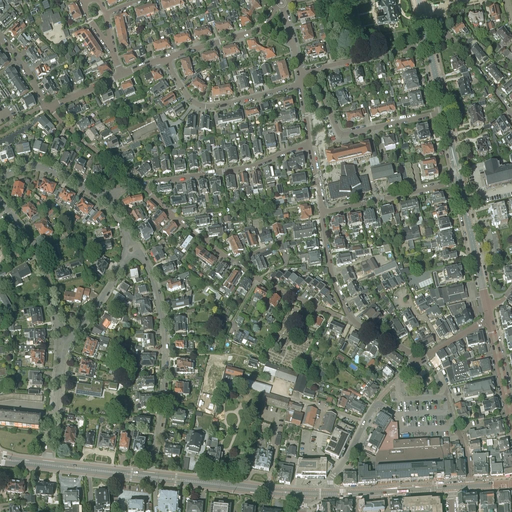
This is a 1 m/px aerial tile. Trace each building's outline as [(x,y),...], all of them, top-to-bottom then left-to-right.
[(176,7),(173,0),(168,0),(167,1),(170,9),(176,7)] [(248,10),(249,11),(249,12),(252,13),(254,9),(260,7),(257,0),(253,0),(250,1),(250,3),(247,9),(248,10)] [(384,13),(377,15),(377,17),(377,18),(377,19),(378,20),(378,21),(387,19),(387,21),(389,20),(390,23),(391,24),(395,23),(395,22),(395,19),(397,19),(397,17),(397,16),(397,14),(396,14),(396,12),(394,13),(392,2),(394,1),(394,0),(375,0),(376,6),(382,5),(384,13)] [(170,9),(167,1),(161,2),(164,11),(170,9)] [(44,11),(50,9),(48,2),(41,5),(44,11)] [(70,13),(78,9),(75,3),(66,7),(68,12),(69,11),(70,13)] [(156,4),(149,6),(147,7),(150,15),(158,13),(156,4)] [(150,15),(147,7),(141,8),(144,17),(150,15)] [(135,10),(138,19),(136,19),(136,21),(135,21),(136,24),(140,23),(139,22),(141,21),(141,20),(144,19),(143,17),(144,17),(141,8),(135,10)] [(313,8),(306,10),(308,19),(312,18),(312,19),(315,19),(313,8)] [(492,18),(492,22),(495,21),(499,20),(499,17),(497,8),(490,9),(492,18)] [(81,18),(78,9),(70,13),(74,21),(81,18)] [(308,19),(306,10),(305,10),(304,9),(300,10),(301,13),(297,14),(299,21),(304,20),(305,24),(309,23),(308,19)] [(0,23),(2,25),(15,13),(13,11),(11,14),(10,13),(7,16),(7,15),(0,21),(0,23)] [(51,11),(40,15),(43,24),(40,25),(43,34),(52,31),(48,23),(52,21),(53,26),(62,22),(59,14),(53,16),(51,11)] [(243,26),(251,24),(249,18),(252,13),(249,12),(246,11),(244,14),(245,15),(246,16),(246,17),(240,19),(243,26)] [(224,32),(232,29),(230,22),(231,22),(231,23),(235,22),(234,19),(232,13),(232,12),(229,14),(229,16),(227,17),(225,19),(226,22),(221,24),(224,32)] [(479,22),(483,21),(481,12),(475,14),(474,15),(471,13),(468,18),(472,20),(473,23),(474,23),(474,25),(475,26),(476,26),(477,25),(477,24),(477,22),(478,22),(477,21),(479,20),(479,22)] [(5,28),(12,21),(15,18),(14,17),(16,14),(15,13),(2,25),(5,28)] [(126,23),(127,23),(126,17),(128,17),(126,13),(114,18),(115,26),(124,24),(126,24),(126,23)] [(21,25),(22,24),(23,22),(22,20),(19,23),(18,23),(16,25),(15,24),(8,31),(11,35),(21,25)] [(217,34),(224,32),(221,24),(220,24),(219,21),(214,23),(217,34)] [(309,23),(305,24),(306,27),(301,28),(301,31),(301,32),(301,34),(302,35),(303,35),(311,33),(310,29),(313,29),(312,25),(311,25),(310,22),(309,23)] [(21,25),(11,35),(14,38),(25,27),(22,24),(21,25)] [(124,24),(115,26),(117,33),(125,31),(124,24)] [(469,33),(467,31),(465,28),(464,28),(461,24),(458,26),(456,24),(452,28),(454,30),(453,31),(456,35),(462,30),(465,34),(465,33),(466,36),(469,33)] [(203,38),(212,36),(209,27),(200,30),(203,38)] [(125,31),(117,33),(118,39),(126,38),(126,33),(131,32),(131,29),(125,31)] [(500,40),(508,34),(503,29),(496,35),(500,40)] [(91,36),(86,30),(75,35),(76,38),(81,36),(84,41),(91,36)] [(196,40),(203,38),(200,30),(194,32),(196,40)] [(311,33),(303,35),(303,36),(302,37),(302,39),(304,39),(304,42),(313,40),(311,33)] [(21,45),(31,37),(29,34),(25,37),(24,36),(18,41),(21,45)] [(180,36),(183,44),(191,42),(188,34),(180,36)] [(508,34),(500,40),(503,43),(500,45),(502,48),(511,40),(511,37),(509,34),(508,35),(508,34)] [(95,42),(91,36),(84,41),(88,47),(95,42)] [(176,46),(183,44),(180,36),(173,38),(176,46)] [(31,37),(21,45),(24,49),(30,44),(29,42),(33,39),(31,37)] [(118,39),(120,48),(128,46),(126,38),(118,39)] [(260,51),(262,48),(258,45),(256,39),(247,42),(250,50),(256,48),(257,49),(256,51),(259,53),(260,51)] [(162,51),(170,48),(168,40),(159,42),(162,51)] [(95,42),(88,47),(86,49),(89,54),(92,52),(98,48),(95,42)] [(155,53),(162,51),(159,42),(153,44),(155,53)] [(312,44),(313,48),(306,50),(308,57),(317,55),(315,46),(315,45),(315,43),(312,44)] [(319,45),(315,45),(315,46),(317,55),(318,57),(325,55),(322,43),(319,44),(319,45)] [(475,58),(481,53),(477,48),(478,47),(475,44),(470,48),(473,50),(470,52),(475,58)] [(237,45),(229,47),(229,48),(231,56),(237,54),(237,57),(240,56),(237,45)] [(38,51),(36,47),(32,50),(27,53),(30,58),(42,52),(48,49),(46,46),(40,49),(38,51)] [(138,48),(132,49),(131,49),(126,51),(128,54),(134,52),(138,51),(140,58),(146,55),(143,47),(138,48)] [(98,48),(92,52),(94,56),(92,58),(89,65),(91,67),(91,68),(97,64),(97,63),(96,62),(99,60),(98,59),(103,55),(98,48)] [(222,50),(224,58),(231,56),(229,48),(222,50)] [(267,50),(262,48),(260,51),(262,52),(261,54),(263,55),(264,58),(267,57),(267,59),(275,57),(272,48),(267,50)] [(506,51),(502,55),(501,55),(504,58),(510,53),(507,50),(506,51)] [(216,51),(209,54),(208,54),(210,62),(219,60),(216,51)] [(43,54),(42,52),(30,58),(33,64),(40,60),(39,57),(43,54)] [(133,53),(124,57),(127,64),(136,60),(133,53)] [(481,53),(475,58),(479,63),(482,61),(484,63),(489,60),(486,57),(485,58),(481,53)] [(208,54),(201,56),(205,67),(211,65),(210,62),(208,54)] [(462,74),(468,73),(468,71),(466,69),(463,66),(459,60),(458,61),(456,58),(451,60),(453,64),(452,64),(453,71),(456,70),(457,70),(458,70),(461,75),(462,74)] [(0,67),(2,70),(9,63),(5,59),(0,63),(0,67)] [(183,70),(191,67),(189,60),(181,62),(183,70)] [(411,73),(411,69),(414,68),(412,60),(404,61),(407,74),(411,73)] [(407,74),(404,61),(396,63),(398,72),(404,71),(404,72),(405,75),(407,74)] [(275,74),(276,74),(287,71),(284,62),(277,64),(278,68),(274,69),(275,74)] [(91,68),(91,67),(83,73),(85,75),(91,72),(92,73),(97,71),(97,72),(99,71),(101,75),(111,71),(108,64),(99,68),(97,64),(91,68)] [(493,79),(498,74),(494,69),(495,68),(493,65),(488,69),(490,72),(488,74),(493,79)] [(49,72),(48,70),(50,70),(49,68),(48,68),(47,66),(35,70),(39,80),(43,78),(42,76),(46,75),(46,73),(49,72)] [(264,77),(270,75),(267,66),(261,67),(264,77)] [(386,78),(383,66),(376,67),(378,77),(382,76),(383,79),(386,78)] [(191,67),(183,70),(185,77),(193,75),(191,67)] [(7,78),(16,73),(12,68),(4,74),(7,78)] [(73,80),(75,84),(77,84),(83,81),(79,72),(78,70),(72,73),(75,79),(73,80)] [(357,83),(363,81),(363,79),(361,70),(354,72),(356,81),(357,81),(357,83)] [(59,79),(60,81),(63,90),(70,87),(69,84),(66,79),(69,78),(66,71),(63,72),(65,76),(59,79)] [(153,80),(154,80),(155,82),(163,79),(160,72),(158,71),(156,73),(155,71),(151,73),(144,76),(147,82),(153,80)] [(287,71),(276,74),(277,77),(271,78),(272,83),(276,82),(277,81),(277,82),(289,79),(287,71)] [(11,83),(19,78),(16,73),(7,78),(11,83)] [(403,84),(417,81),(418,81),(418,80),(418,78),(417,77),(416,77),(415,73),(402,76),(403,84)] [(462,74),(464,81),(457,83),(458,91),(472,88),(472,87),(469,87),(469,86),(468,86),(467,84),(471,83),(470,80),(469,80),(469,79),(470,79),(469,73),(468,73),(462,74)] [(199,74),(197,75),(195,77),(192,79),(191,79),(191,80),(192,80),(194,83),(192,86),(197,90),(202,83),(200,82),(202,79),(199,74)] [(500,76),(498,74),(493,79),(497,84),(501,81),(503,84),(508,80),(505,77),(504,76),(502,76),(500,76)] [(332,89),(335,88),(334,86),(342,84),(340,77),(336,78),(336,76),(333,77),(333,76),(328,77),(329,78),(328,79),(328,81),(329,81),(330,87),(331,86),(332,89)] [(241,77),(237,78),(236,78),(237,82),(238,81),(240,92),(244,91),(241,77)] [(14,88),(22,82),(19,78),(11,83),(14,88)] [(44,88),(51,84),(50,82),(51,82),(49,79),(41,84),(44,88)] [(504,92),(511,85),(511,80),(511,81),(501,89),(504,92)] [(224,87),(221,88),(219,81),(217,82),(218,88),(220,96),(226,95),(224,87)] [(417,85),(417,81),(403,84),(405,93),(418,90),(418,89),(420,89),(419,85),(417,85)] [(17,93),(25,87),(22,82),(14,88),(17,93)] [(133,88),(130,82),(121,86),(123,92),(126,91),(127,94),(130,93),(128,90),(133,88)] [(160,85),(155,89),(154,88),(152,90),(153,91),(150,92),(152,95),(153,95),(167,85),(164,82),(163,83),(160,85)] [(202,83),(197,90),(203,94),(207,87),(206,86),(207,85),(203,82),(202,83)] [(51,84),(44,88),(47,93),(54,88),(51,84)] [(169,89),(167,85),(153,95),(155,98),(158,96),(159,96),(169,89)] [(54,88),(47,93),(49,97),(52,96),(53,97),(56,95),(55,94),(57,93),(56,89),(59,87),(58,86),(57,86),(54,88)] [(20,98),(29,92),(25,87),(17,93),(20,98)] [(472,88),(458,91),(459,94),(460,94),(461,98),(470,96),(473,95),(473,92),(469,93),(469,91),(470,91),(470,90),(472,89),(472,88)] [(484,99),(486,98),(491,95),(488,88),(483,90),(485,94),(482,95),(484,99)] [(338,101),(347,97),(346,94),(348,93),(346,90),(336,94),(337,97),(336,97),(338,101)] [(110,91),(105,93),(110,104),(112,103),(111,100),(113,99),(110,91)] [(110,104),(105,93),(100,95),(103,103),(105,102),(106,104),(107,103),(107,105),(110,104)] [(164,107),(176,100),(171,94),(163,99),(162,97),(158,99),(153,102),(156,106),(159,103),(162,108),(164,107)] [(402,105),(421,101),(421,98),(422,98),(421,94),(420,94),(408,96),(409,100),(405,101),(404,100),(402,100),(401,102),(396,104),(397,106),(400,106),(402,105)] [(24,105),(33,100),(30,95),(22,100),(24,105)] [(350,96),(347,97),(338,101),(340,104),(341,107),(352,103),(350,100),(351,99),(350,96)] [(291,99),(282,101),(283,105),(280,106),(281,110),(293,107),(291,99)] [(385,104),(387,113),(389,114),(391,114),(392,112),(395,112),(392,99),(388,100),(389,105),(386,105),(385,104)] [(36,106),(33,100),(24,105),(27,110),(36,106)] [(87,106),(90,104),(89,102),(88,100),(78,105),(74,107),(73,105),(67,108),(68,110),(65,111),(67,115),(83,107),(86,105),(87,106)] [(422,103),(421,101),(402,105),(402,108),(405,108),(410,107),(411,110),(423,108),(423,107),(424,107),(423,103),(422,103)] [(264,113),(271,111),(270,108),(272,108),(271,104),(261,107),(262,112),(260,113),(260,117),(264,116),(264,113)] [(380,107),(378,107),(379,115),(387,113),(385,104),(381,105),(381,106),(380,107)] [(83,107),(67,115),(69,119),(82,113),(86,112),(85,111),(89,110),(87,106),(86,105),(83,107)] [(168,113),(170,115),(174,113),(176,116),(184,111),(180,105),(168,113)] [(356,109),(355,106),(352,107),(355,121),(357,122),(358,121),(360,120),(363,119),(361,111),(356,112),(355,109),(356,109)] [(355,121),(352,107),(344,109),(345,112),(350,111),(351,113),(345,114),(347,122),(350,122),(352,123),(354,122),(355,121)] [(378,107),(370,109),(372,117),(375,116),(376,117),(379,116),(379,115),(378,107)] [(470,119),(481,116),(480,112),(481,111),(481,109),(480,108),(470,111),(470,114),(469,114),(470,119)] [(274,120),(295,116),(294,115),(296,115),(296,111),(285,113),(286,114),(281,114),(281,117),(273,118),(274,120)] [(235,113),(235,114),(237,123),(241,122),(241,121),(244,121),(242,112),(235,113)] [(237,123),(235,114),(228,116),(230,124),(235,123),(235,124),(237,123)] [(223,128),(221,117),(221,116),(214,118),(215,126),(220,125),(221,129),(223,128)] [(230,124),(228,116),(221,117),(223,128),(225,128),(224,125),(230,124)] [(482,120),(481,116),(470,119),(471,123),(472,123),(473,126),(483,124),(484,123),(483,121),(482,120)] [(38,117),(31,123),(32,125),(34,127),(38,124),(43,129),(49,123),(43,117),(41,120),(38,117)] [(191,136),(192,117),(188,117),(187,124),(186,124),(186,126),(187,127),(187,130),(184,129),(184,136),(190,137),(190,136),(191,136)] [(79,129),(90,121),(88,118),(85,119),(76,125),(79,129)] [(97,126),(94,127),(96,130),(98,132),(106,128),(103,125),(105,125),(116,120),(114,118),(104,123),(101,124),(97,126)] [(498,129),(506,124),(505,121),(504,119),(503,118),(496,123),(498,126),(497,127),(498,129)] [(90,121),(79,129),(81,132),(90,126),(91,127),(94,124),(92,120),(90,121)] [(49,123),(43,129),(44,130),(42,132),(50,140),(50,142),(53,143),(55,137),(51,133),(54,129),(49,123)] [(166,135),(162,137),(166,148),(172,146),(169,138),(176,135),(174,129),(169,131),(166,124),(158,127),(161,134),(165,133),(166,135)] [(506,124),(498,129),(496,130),(494,132),(492,133),(493,137),(501,131),(504,135),(508,133),(510,131),(509,129),(510,129),(509,128),(510,127),(509,126),(508,126),(506,124)] [(274,131),(269,132),(271,150),(275,149),(275,145),(277,144),(276,138),(274,138),(273,136),(282,134),(280,126),(274,127),(274,131)] [(414,137),(428,134),(428,131),(430,130),(429,126),(427,127),(427,126),(416,129),(417,132),(413,133),(414,137)] [(96,130),(94,127),(92,129),(86,134),(90,139),(93,142),(99,137),(94,131),(96,130)] [(118,127),(110,131),(101,136),(101,135),(100,136),(103,141),(112,136),(120,132),(118,127)] [(299,131),(284,134),(282,134),(284,142),(286,142),(285,136),(287,136),(287,138),(300,136),(299,131)] [(269,132),(262,133),(263,137),(263,140),(265,139),(266,144),(264,144),(265,148),(267,148),(267,150),(271,150),(269,132)] [(482,134),(483,136),(482,137),(483,140),(484,140),(484,141),(477,143),(478,148),(476,148),(477,153),(479,152),(479,155),(487,153),(485,144),(489,144),(488,140),(487,141),(487,140),(489,139),(487,133),(482,134)] [(428,134),(414,137),(415,141),(418,140),(419,143),(430,141),(430,140),(432,140),(431,136),(429,136),(428,134)] [(381,143),(383,143),(385,148),(395,146),(393,136),(382,138),(382,139),(380,139),(381,143)] [(503,139),(505,143),(504,144),(506,147),(508,145),(511,143),(511,136),(510,137),(509,136),(503,139)] [(107,147),(119,141),(118,139),(116,140),(114,138),(105,142),(107,147)] [(42,145),(43,141),(40,140),(39,144),(35,143),(33,152),(39,153),(42,145)] [(59,143),(56,142),(55,141),(51,151),(58,154),(60,147),(64,148),(66,142),(61,140),(59,143)] [(119,141),(107,147),(109,151),(119,147),(118,144),(121,143),(119,141)] [(24,154),(30,153),(29,145),(27,145),(27,142),(22,143),(24,154)] [(198,150),(197,143),(197,142),(189,145),(190,147),(193,147),(194,147),(194,149),(191,149),(191,151),(194,151),(194,152),(198,151),(198,150)] [(17,156),(24,155),(24,154),(22,143),(18,143),(19,147),(15,147),(17,156)] [(139,143),(138,144),(130,147),(132,151),(141,148),(139,143)] [(233,163),(230,145),(228,145),(227,143),(224,143),(225,150),(225,151),(227,151),(229,163),(233,163)] [(339,151),(339,152),(337,152),(336,152),(336,153),(333,153),(333,152),(332,152),(331,152),(330,152),(328,152),(328,153),(327,153),(326,153),(326,157),(327,160),(329,167),(336,165),(341,164),(344,163),(363,159),(371,157),(369,150),(370,150),(369,147),(368,144),(366,144),(365,144),(363,144),(363,145),(362,145),(360,146),(361,147),(358,148),(358,147),(358,148),(355,148),(354,147),(352,148),(352,147),(350,148),(351,149),(349,150),(349,149),(348,149),(348,147),(348,146),(348,147),(345,147),(344,147),(345,148),(346,150),(345,150),(343,151),(343,149),(342,150),(339,151)] [(48,147),(42,145),(39,153),(46,155),(48,147)] [(4,150),(4,151),(8,161),(14,159),(12,151),(12,150),(11,148),(11,146),(4,149),(4,150)] [(431,149),(431,146),(421,148),(422,153),(420,154),(421,158),(423,157),(423,158),(433,156),(433,155),(435,155),(434,150),(432,151),(432,149),(431,149)] [(153,159),(158,157),(157,147),(150,150),(152,156),(153,159)] [(179,149),(177,150),(178,156),(186,155),(184,148),(179,149)] [(67,166),(69,161),(72,163),(76,155),(69,152),(68,156),(64,154),(60,163),(67,166)] [(123,160),(135,155),(133,152),(130,153),(121,156),(123,160)] [(140,153),(135,155),(123,160),(122,160),(124,164),(124,163),(125,164),(130,162),(131,163),(133,162),(133,161),(142,157),(140,153)] [(190,170),(198,168),(196,156),(195,153),(188,154),(190,170)] [(289,163),(283,164),(282,165),(285,175),(300,171),(299,167),(305,165),(302,155),(291,158),(292,160),(289,161),(289,163)] [(511,157),(509,158),(511,168),(504,170),(504,167),(497,168),(496,163),(483,166),(485,174),(484,175),(485,181),(484,181),(486,190),(504,185),(504,186),(506,185),(511,183),(511,157)] [(371,167),(378,165),(379,165),(378,158),(377,158),(369,160),(371,167)] [(84,174),(86,170),(83,169),(84,167),(81,165),(83,162),(76,159),(74,163),(77,164),(74,170),(81,173),(82,173),(84,174)] [(434,161),(433,161),(430,162),(429,161),(424,162),(425,163),(421,164),(419,165),(418,167),(419,168),(420,168),(421,173),(435,169),(435,168),(435,167),(436,167),(434,161)] [(352,177),(355,176),(357,171),(353,168),(346,168),(344,163),(341,164),(341,168),(333,172),(335,180),(340,180),(339,182),(327,185),(331,201),(346,198),(347,200),(355,198),(355,196),(370,192),(369,184),(368,184),(367,176),(354,179),(352,177)] [(409,187),(414,185),(409,163),(404,164),(409,187)] [(139,175),(148,167),(145,164),(136,172),(139,175)] [(385,165),(370,168),(373,182),(387,179),(393,177),(391,167),(386,168),(385,165)] [(148,167),(139,175),(142,178),(151,170),(148,167)] [(101,178),(105,178),(104,171),(101,172),(100,168),(94,169),(94,170),(93,170),(92,171),(93,173),(94,174),(95,180),(100,180),(99,178),(101,178)] [(268,169),(271,183),(275,182),(274,179),(278,178),(276,171),(273,172),(272,168),(268,169)] [(435,169),(421,173),(422,177),(421,177),(421,179),(422,181),(425,180),(428,180),(429,181),(434,180),(433,179),(437,178),(437,176),(438,176),(437,172),(436,171),(435,169)] [(263,190),(262,185),(261,185),(261,183),(262,183),(262,178),(260,178),(259,173),(255,174),(258,191),(263,190)] [(251,187),(248,188),(246,175),(242,176),(245,189),(247,188),(247,190),(245,190),(246,196),(252,195),(251,188),(251,187)] [(393,177),(387,179),(389,186),(401,183),(399,176),(393,177)] [(212,189),(219,188),(220,187),(219,179),(209,181),(211,189),(212,189)] [(46,193),(50,184),(44,181),(43,184),(38,182),(37,189),(40,190),(40,189),(44,191),(42,195),(41,198),(43,199),(45,196),(46,193)] [(198,199),(196,199),(196,201),(193,202),(194,205),(200,204),(202,203),(205,203),(207,203),(206,196),(205,197),(202,182),(199,183),(200,195),(201,197),(198,197),(198,199)] [(15,184),(13,190),(23,193),(24,190),(23,190),(24,186),(23,186),(24,184),(21,183),(20,185),(15,184)] [(56,186),(50,184),(46,193),(48,194),(49,193),(52,195),(56,186)] [(186,193),(185,185),(176,186),(176,190),(177,194),(183,193),(186,193)] [(220,194),(219,188),(212,189),(213,195),(213,196),(214,197),(219,196),(220,195),(220,194)] [(293,198),(308,196),(307,191),(306,191),(306,189),(303,190),(303,192),(295,193),(295,194),(292,194),(293,198)] [(23,193),(13,190),(12,197),(17,198),(17,201),(20,201),(20,199),(21,199),(22,195),(23,195),(23,193)] [(57,193),(56,196),(54,199),(58,201),(59,198),(62,200),(60,204),(62,206),(69,193),(63,190),(61,195),(57,193)] [(75,196),(69,193),(62,206),(65,207),(67,202),(70,204),(69,207),(72,209),(76,202),(72,200),(75,196)] [(183,196),(171,198),(172,207),(186,204),(185,200),(187,199),(186,193),(183,193),(183,196)] [(443,199),(442,195),(439,196),(438,194),(432,195),(433,197),(432,198),(432,200),(429,201),(429,203),(430,202),(431,207),(444,204),(446,203),(445,199),(443,199)] [(141,196),(133,198),(135,206),(135,203),(142,202),(141,196)] [(308,196),(293,198),(294,205),(297,205),(297,203),(309,201),(308,196)] [(130,199),(129,199),(122,202),(123,203),(121,204),(123,208),(125,207),(125,208),(129,205),(133,207),(135,206),(133,198),(130,199)] [(82,212),(87,204),(82,201),(78,206),(77,206),(74,210),(78,213),(80,211),(82,212)] [(417,201),(411,202),(413,210),(416,210),(417,214),(419,213),(417,201)] [(150,210),(152,213),(157,208),(150,202),(147,205),(148,206),(146,209),(149,211),(150,210)] [(26,215),(34,209),(33,207),(32,207),(30,204),(22,210),(26,215)] [(93,208),(87,204),(82,212),(84,214),(84,213),(87,216),(93,208)] [(506,218),(511,216),(511,204),(503,206),(503,207),(490,209),(491,215),(493,214),(494,221),(493,222),(494,227),(507,224),(506,218)] [(301,214),(311,213),(310,208),(307,209),(306,206),(303,207),(303,205),(298,206),(299,207),(298,207),(299,211),(300,210),(301,214)] [(392,206),(386,208),(389,222),(392,221),(392,219),(394,218),(395,220),(396,226),(400,225),(398,215),(394,216),(392,206)] [(436,216),(437,219),(447,217),(446,213),(448,212),(447,208),(445,208),(441,209),(441,207),(436,208),(437,210),(435,210),(436,213),(432,213),(433,216),(436,216)] [(282,216),(282,215),(281,208),(279,209),(279,211),(273,212),(273,214),(274,218),(278,217),(281,216),(282,216)] [(389,222),(386,208),(380,209),(383,223),(389,222)] [(36,211),(34,209),(26,215),(30,220),(37,215),(35,212),(36,211)] [(135,223),(140,220),(142,222),(146,220),(148,219),(146,217),(144,218),(142,214),(143,214),(140,209),(137,211),(136,210),(130,213),(131,215),(130,215),(135,223)] [(155,224),(164,215),(161,212),(160,213),(158,211),(155,214),(157,216),(152,221),(149,219),(148,221),(150,223),(153,226),(155,224)] [(373,211),(368,212),(371,226),(371,225),(373,231),(375,230),(375,229),(378,228),(377,221),(376,222),(375,220),(373,211)] [(311,213),(301,214),(301,218),(300,218),(300,222),(309,220),(308,217),(311,217),(311,213)] [(98,225),(104,218),(99,214),(97,217),(94,214),(88,220),(87,222),(89,225),(92,222),(94,224),(94,223),(95,222),(98,225)] [(84,225),(88,221),(88,220),(90,218),(87,216),(87,215),(82,223),(84,225)] [(167,218),(164,215),(155,224),(153,226),(158,233),(162,229),(159,226),(165,220),(166,222),(168,220),(166,218),(167,218)] [(355,227),(357,234),(359,233),(358,230),(359,230),(359,228),(362,228),(359,215),(353,217),(355,227)] [(355,227),(353,217),(352,217),(352,216),(347,218),(348,223),(348,224),(349,230),(352,230),(353,232),(353,235),(357,234),(355,227)] [(336,219),(338,230),(342,229),(342,230),(345,229),(345,227),(344,219),(340,219),(340,218),(336,219)] [(338,230),(336,219),(332,220),(331,222),(332,224),(331,224),(331,225),(329,225),(330,229),(331,229),(332,234),(334,233),(335,237),(333,238),(334,240),(341,238),(340,235),(339,235),(338,230)] [(39,233),(48,227),(46,224),(47,223),(45,220),(35,227),(39,233)] [(437,221),(438,223),(437,223),(439,232),(450,230),(448,221),(444,222),(444,220),(437,221)] [(150,240),(149,238),(152,236),(149,230),(152,229),(147,222),(145,223),(146,225),(143,227),(144,227),(138,230),(145,243),(150,240)] [(306,232),(311,231),(311,233),(316,232),(315,229),(314,225),(311,226),(310,222),(307,223),(307,227),(302,228),(302,231),(305,230),(306,232)] [(54,223),(48,227),(39,233),(43,240),(44,240),(44,241),(45,241),(46,241),(47,241),(48,240),(48,238),(47,237),(52,234),(49,229),(51,227),(51,228),(55,226),(54,223)] [(166,235),(174,226),(172,223),(163,232),(166,235)] [(280,226),(272,227),(273,229),(276,238),(285,235),(283,230),(293,229),(292,224),(289,224),(280,226)] [(177,229),(174,226),(166,235),(169,237),(177,229)] [(265,231),(264,231),(266,238),(263,240),(264,243),(265,243),(265,244),(268,243),(268,242),(272,241),(269,233),(268,231),(273,229),(272,227),(272,226),(265,228),(265,231)] [(408,228),(401,229),(404,242),(413,240),(413,241),(420,239),(418,227),(410,229),(411,231),(409,231),(408,228)] [(109,231),(109,230),(108,228),(95,232),(97,239),(103,237),(104,241),(112,239),(110,231),(109,231)] [(302,228),(293,229),(295,240),(303,239),(302,231),(302,228)] [(433,236),(432,234),(431,229),(424,230),(426,237),(433,236)] [(303,239),(316,237),(316,233),(316,232),(311,233),(311,231),(306,232),(305,230),(302,231),(303,239)] [(266,238),(264,231),(261,232),(262,235),(258,237),(261,244),(264,243),(263,240),(266,238)] [(255,233),(253,233),(249,234),(253,247),(257,246),(255,239),(257,238),(256,237),(255,233)] [(249,234),(241,235),(242,236),(243,239),(245,242),(247,241),(249,248),(253,247),(249,234)] [(430,242),(430,243),(431,246),(451,241),(451,239),(452,238),(451,238),(453,238),(454,237),(453,234),(452,234),(451,234),(437,237),(438,241),(430,242)] [(234,239),(227,241),(229,245),(232,243),(233,244),(243,239),(242,236),(237,238),(237,236),(233,237),(234,239)] [(183,250),(191,239),(187,237),(184,242),(182,241),(179,245),(180,246),(180,247),(179,247),(177,249),(173,254),(175,256),(177,259),(179,256),(181,252),(183,250)] [(343,238),(343,240),(335,241),(335,244),(334,244),(335,248),(344,247),(343,241),(349,240),(349,237),(348,238),(345,238),(343,238)] [(194,242),(191,239),(183,250),(186,252),(194,242)] [(232,243),(229,245),(232,252),(235,250),(235,249),(245,244),(245,242),(243,239),(233,244),(232,243)] [(318,249),(317,243),(317,241),(305,243),(307,251),(318,249)] [(451,241),(431,246),(431,249),(439,247),(440,251),(442,250),(442,251),(454,248),(455,247),(456,247),(455,244),(454,243),(453,244),(453,243),(452,244),(451,241)] [(110,242),(101,245),(103,252),(112,249),(110,242)] [(245,244),(235,249),(235,250),(232,252),(235,257),(240,255),(238,252),(243,250),(246,249),(244,246),(246,245),(245,244)] [(50,248),(51,251),(49,251),(53,264),(60,262),(56,249),(59,249),(57,245),(50,248)] [(385,254),(391,253),(388,246),(383,247),(385,254)] [(154,258),(162,253),(161,251),(163,250),(161,247),(151,252),(152,253),(151,254),(153,257),(154,257),(154,258)] [(198,258),(203,251),(199,247),(193,254),(198,258)] [(367,255),(370,256),(369,249),(360,251),(354,252),(355,255),(356,257),(367,255)] [(272,255),(270,250),(257,255),(263,271),(267,269),(263,259),(272,255)] [(198,258),(202,261),(203,261),(208,254),(203,251),(198,258)] [(455,255),(455,254),(453,254),(453,253),(448,254),(448,252),(440,254),(441,258),(442,258),(442,259),(443,258),(444,262),(449,260),(449,261),(456,259),(458,258),(457,254),(455,255)] [(162,253),(154,258),(155,259),(154,259),(156,262),(157,262),(157,263),(164,260),(164,259),(167,258),(165,255),(164,256),(162,253)] [(203,261),(202,261),(201,262),(206,266),(212,257),(208,254),(203,261)] [(263,271),(257,255),(250,258),(254,266),(256,265),(259,272),(263,271)] [(217,261),(212,257),(206,266),(211,269),(217,261)] [(356,260),(356,257),(336,261),(337,267),(338,266),(339,267),(340,267),(341,266),(343,266),(343,265),(351,264),(351,261),(355,260),(356,260)] [(106,265),(108,261),(103,258),(101,260),(97,258),(95,262),(96,263),(94,267),(95,268),(93,271),(98,274),(98,275),(101,277),(101,276),(102,276),(103,276),(107,270),(106,270),(108,266),(106,265)] [(320,260),(320,258),(316,258),(311,259),(311,258),(307,259),(307,258),(305,259),(305,262),(308,262),(308,266),(309,267),(321,265),(321,263),(321,262),(321,260),(320,260)] [(368,263),(370,267),(373,272),(377,269),(372,260),(368,263)] [(370,267),(368,263),(367,261),(360,264),(363,271),(370,267)] [(395,264),(398,268),(402,276),(410,275),(408,268),(403,270),(401,262),(395,264)] [(218,268),(214,274),(211,271),(207,277),(214,281),(217,276),(225,266),(221,264),(220,266),(219,265),(217,267),(218,268)] [(395,264),(381,268),(377,269),(373,272),(374,274),(375,277),(375,276),(375,277),(376,276),(376,277),(396,269),(398,268),(395,264)] [(174,265),(162,269),(163,272),(161,273),(163,277),(165,276),(176,271),(174,265)] [(229,269),(225,266),(217,276),(221,279),(218,284),(221,285),(224,280),(223,279),(228,273),(226,272),(229,269)] [(57,268),(59,273),(56,274),(58,280),(64,279),(64,280),(68,278),(69,277),(67,270),(64,271),(63,267),(57,268)] [(374,274),(373,272),(370,267),(363,271),(364,274),(368,273),(369,276),(374,274)] [(460,267),(443,271),(444,275),(445,275),(446,279),(445,280),(446,284),(461,280),(462,279),(461,275),(460,275),(459,275),(459,273),(461,273),(460,267)] [(13,271),(14,272),(10,274),(16,287),(22,284),(20,280),(28,276),(26,273),(29,271),(27,268),(24,269),(20,271),(19,268),(13,271)] [(139,280),(138,278),(137,271),(136,271),(136,269),(136,270),(133,270),(134,271),(130,272),(130,274),(128,275),(126,278),(129,280),(134,279),(136,284),(143,282),(142,278),(139,280)] [(351,276),(353,275),(354,274),(352,269),(341,273),(343,278),(350,275),(351,276)] [(399,287),(406,284),(398,269),(394,271),(397,277),(394,278),(399,287)] [(279,282),(283,277),(281,274),(282,273),(280,271),(279,271),(278,270),(275,272),(274,273),(270,278),(273,281),(275,279),(279,282)] [(283,277),(279,282),(278,283),(281,285),(284,280),(287,282),(293,275),(288,271),(287,273),(287,272),(283,277)] [(227,290),(237,274),(233,272),(223,287),(227,290)] [(399,287),(394,278),(391,279),(388,273),(384,275),(392,289),(392,290),(399,287)] [(227,290),(225,292),(229,295),(230,292),(232,294),(236,289),(235,289),(235,290),(233,288),(240,277),(237,274),(227,290)] [(294,274),(293,275),(287,282),(284,286),(286,288),(288,285),(290,283),(293,285),(298,280),(295,278),(297,276),(294,274)] [(392,289),(384,275),(384,274),(381,276),(384,282),(381,284),(386,293),(392,289)] [(350,275),(343,278),(345,283),(355,280),(353,275),(351,276),(350,275)] [(308,278),(303,283),(300,288),(302,290),(306,285),(308,287),(313,282),(310,280),(312,278),(309,276),(308,278)] [(299,279),(298,280),(293,285),(290,289),(292,291),(296,286),(299,288),(300,288),(303,283),(301,281),(303,279),(300,277),(299,279)] [(185,281),(184,279),(184,278),(168,283),(166,287),(167,291),(172,292),(181,289),(181,291),(185,289),(183,283),(184,283),(184,281),(185,281)] [(420,288),(432,283),(430,278),(418,283),(420,288)] [(239,296),(248,281),(244,279),(242,282),(241,281),(239,284),(241,285),(235,294),(239,296)] [(313,282),(308,287),(305,291),(308,293),(312,288),(314,290),(320,283),(318,281),(316,279),(313,282)] [(0,299),(7,311),(12,308),(12,302),(0,280),(0,299)] [(251,283),(248,281),(239,296),(240,297),(241,294),(245,297),(247,293),(246,292),(248,289),(249,290),(251,287),(249,287),(251,283)] [(322,281),(320,283),(314,290),(310,295),(313,297),(316,293),(318,291),(320,293),(325,288),(327,286),(322,281)] [(349,293),(358,288),(356,283),(347,288),(349,293)] [(131,295),(127,292),(129,288),(123,284),(119,290),(125,293),(123,296),(127,298),(129,299),(131,295)] [(461,301),(461,300),(467,298),(464,285),(462,285),(462,289),(458,290),(447,293),(441,294),(440,290),(434,291),(434,289),(429,290),(430,295),(436,306),(438,305),(444,304),(449,303),(450,304),(461,301)] [(447,293),(458,290),(462,289),(462,285),(440,290),(441,294),(447,293)] [(133,297),(133,300),(136,300),(138,299),(142,298),(141,295),(147,294),(147,293),(148,293),(146,287),(145,287),(138,289),(139,294),(135,296),(133,297)] [(256,295),(254,299),(253,300),(256,302),(263,290),(258,287),(254,294),(256,295)] [(351,297),(361,293),(361,295),(368,292),(367,289),(367,290),(363,292),(361,287),(358,288),(349,293),(351,297)] [(329,293),(326,291),(328,290),(325,288),(320,293),(317,297),(315,299),(318,301),(321,297),(324,299),(329,293)] [(65,293),(64,301),(71,302),(72,301),(75,301),(74,302),(81,304),(81,303),(82,299),(82,300),(83,300),(85,301),(86,300),(87,298),(86,297),(84,297),(84,296),(89,297),(89,293),(84,292),(84,291),(78,290),(77,294),(65,293)] [(263,290),(256,302),(254,307),(256,309),(259,304),(260,303),(262,299),(264,300),(268,293),(263,290)] [(180,296),(181,301),(171,303),(172,304),(171,304),(171,308),(172,308),(173,308),(173,311),(189,307),(187,300),(191,296),(192,291),(180,296)] [(334,304),(331,301),(332,299),(329,296),(330,295),(329,294),(329,293),(324,299),(321,302),(325,305),(326,303),(331,307),(334,304)] [(116,299),(111,305),(114,307),(116,305),(119,307),(122,309),(124,305),(121,304),(124,299),(118,295),(117,296),(116,295),(115,297),(116,299)] [(418,307),(432,300),(430,296),(424,300),(422,297),(421,295),(418,296),(419,298),(413,301),(417,308),(418,307)] [(268,314),(276,298),(272,296),(267,305),(268,305),(267,308),(265,313),(268,314)] [(357,306),(363,303),(365,302),(364,299),(365,298),(364,296),(354,302),(357,306)] [(280,300),(276,298),(268,314),(270,315),(271,313),(272,313),(273,311),(275,309),(280,300)] [(136,306),(139,305),(140,309),(138,309),(138,310),(150,307),(149,303),(148,303),(148,300),(139,302),(138,299),(136,300),(133,300),(133,301),(132,304),(132,307),(136,306)] [(421,314),(425,312),(430,309),(428,306),(434,303),(433,299),(432,300),(418,307),(421,314)] [(363,303),(357,306),(359,311),(368,306),(367,304),(364,305),(363,303)] [(469,312),(466,313),(465,312),(466,311),(464,303),(447,307),(452,318),(454,317),(457,327),(465,324),(472,322),(469,312)] [(374,304),(372,305),(363,313),(365,314),(366,314),(367,315),(365,317),(370,321),(371,320),(376,315),(372,312),(377,307),(374,304)] [(436,306),(430,309),(425,312),(427,315),(431,313),(438,309),(436,306)] [(150,311),(150,307),(138,310),(139,313),(140,316),(141,316),(151,314),(150,311)] [(40,310),(31,312),(30,308),(21,310),(22,314),(28,313),(29,319),(31,318),(32,319),(41,317),(41,316),(42,316),(41,314),(41,313),(40,310)] [(501,320),(511,318),(511,316),(510,316),(509,313),(509,312),(511,311),(507,308),(506,308),(502,309),(499,310),(500,314),(501,320)] [(409,310),(398,316),(400,319),(404,317),(407,322),(413,319),(409,310)] [(376,315),(371,320),(376,324),(384,316),(379,311),(376,315)] [(227,323),(229,318),(222,314),(219,320),(222,322),(223,320),(227,323)] [(100,325),(106,329),(111,321),(113,322),(113,323),(116,324),(118,321),(108,315),(107,317),(105,315),(102,319),(103,320),(100,325)] [(174,327),(185,326),(185,315),(176,316),(176,319),(174,319),(174,323),(173,323),(174,327)] [(446,318),(447,321),(446,321),(447,322),(453,334),(457,332),(451,321),(452,320),(450,316),(446,318)] [(41,317),(32,319),(32,322),(29,323),(30,326),(33,326),(43,324),(42,320),(42,318),(41,317)] [(266,318),(264,321),(271,325),(274,320),(269,317),(267,319),(266,318)] [(143,326),(153,325),(152,321),(151,321),(151,319),(142,320),(142,318),(136,318),(136,321),(140,321),(141,326),(143,326)] [(319,327),(322,320),(318,318),(314,325),(319,327)] [(511,318),(511,319),(511,318),(501,320),(502,326),(503,330),(511,327),(511,318)] [(409,325),(412,331),(419,327),(414,319),(413,319),(407,322),(404,324),(406,327),(409,325)] [(390,331),(400,325),(397,320),(387,326),(390,331)] [(448,336),(451,334),(446,324),(441,326),(439,323),(438,320),(436,322),(437,324),(435,325),(437,330),(435,331),(440,339),(443,337),(443,338),(444,338),(445,338),(448,337),(448,336)] [(334,334),(338,326),(331,323),(328,331),(334,334)] [(106,329),(100,325),(99,328),(97,326),(92,333),(96,336),(97,334),(100,336),(103,331),(104,332),(106,329)] [(403,331),(400,325),(390,331),(393,337),(395,340),(397,341),(407,335),(404,330),(403,331)] [(186,336),(185,326),(174,327),(174,330),(175,330),(175,334),(177,334),(177,337),(186,336)] [(344,329),(338,326),(334,334),(340,336),(344,329)] [(44,335),(44,332),(35,332),(35,329),(28,329),(28,333),(29,333),(30,339),(45,338),(45,337),(45,335),(44,335)] [(248,336),(250,334),(244,331),(243,334),(238,332),(233,341),(240,345),(244,337),(247,338),(246,341),(255,345),(257,341),(248,336)] [(353,332),(349,340),(349,341),(348,343),(353,346),(353,345),(357,347),(362,337),(353,332)] [(476,340),(483,339),(482,334),(481,333),(476,334),(477,336),(466,338),(468,347),(477,345),(476,340)] [(142,340),(144,340),(144,343),(154,342),(154,338),(153,338),(153,336),(146,337),(146,334),(143,335),(136,335),(135,335),(135,339),(142,340)] [(434,343),(430,335),(427,337),(426,335),(424,337),(429,346),(434,343)] [(429,346),(424,337),(422,338),(423,339),(420,341),(419,340),(415,342),(417,346),(418,345),(418,346),(421,345),(423,349),(429,346)] [(45,338),(30,339),(27,339),(28,342),(33,341),(33,346),(35,346),(45,345),(45,338)] [(486,354),(483,339),(476,340),(477,345),(480,356),(486,354)] [(86,346),(85,347),(97,351),(98,347),(102,349),(103,345),(107,346),(108,343),(101,340),(100,344),(88,340),(87,343),(86,344),(85,345),(86,346)] [(368,345),(369,345),(378,350),(378,351),(381,346),(371,340),(368,345)] [(468,353),(467,353),(466,354),(462,349),(464,349),(459,342),(453,346),(461,358),(464,362),(470,360),(468,353)] [(378,350),(369,345),(364,356),(367,358),(369,355),(373,357),(375,353),(376,353),(378,350)] [(84,350),(83,355),(93,358),(96,359),(97,356),(96,355),(97,351),(85,347),(85,348),(84,348),(84,350)] [(447,349),(452,358),(452,357),(453,359),(455,360),(459,358),(452,347),(451,347),(447,349)] [(452,358),(447,349),(435,356),(441,365),(443,370),(445,369),(450,367),(450,366),(448,363),(452,361),(451,358),(452,358)] [(470,360),(474,358),(475,358),(472,351),(471,351),(470,349),(466,351),(467,353),(468,353),(470,360)] [(143,351),(138,350),(138,355),(133,355),(133,361),(139,362),(139,367),(153,367),(153,362),(155,362),(155,356),(144,355),(144,351),(143,351)] [(391,352),(390,354),(386,351),(381,356),(384,358),(385,358),(389,361),(390,361),(391,360),(393,362),(397,356),(391,352)] [(403,360),(397,356),(393,362),(399,366),(403,360)] [(258,363),(260,364),(261,364),(261,362),(259,362),(250,359),(248,367),(257,369),(258,363)] [(372,367),(375,363),(372,360),(366,367),(370,370),(372,367)] [(95,367),(95,364),(82,361),(82,364),(81,364),(80,366),(81,367),(81,368),(93,371),(94,370),(93,370),(94,366),(95,367)] [(382,369),(383,368),(385,366),(379,361),(376,364),(382,369)] [(454,378),(455,381),(455,382),(472,379),(482,376),(482,375),(490,373),(489,367),(479,369),(474,370),(474,369),(472,369),(468,370),(467,364),(466,361),(459,364),(455,365),(452,367),(452,370),(453,373),(454,375),(454,378)] [(479,369),(489,367),(488,361),(483,362),(483,361),(477,363),(471,364),(472,369),(474,369),(474,370),(479,369)] [(266,363),(265,366),(262,373),(274,378),(278,367),(266,363)] [(225,375),(241,380),(244,372),(227,367),(225,375)] [(295,385),(298,374),(299,374),(278,367),(274,378),(295,385)] [(81,368),(80,371),(79,371),(79,373),(80,374),(79,374),(86,376),(85,378),(91,379),(93,374),(93,371),(81,368)] [(117,368),(116,375),(127,377),(127,373),(123,372),(124,370),(117,368)] [(393,375),(386,368),(380,375),(388,381),(393,375)] [(41,382),(41,377),(40,376),(40,372),(29,372),(29,381),(33,381),(32,387),(42,387),(42,382),(41,382)] [(298,374),(295,385),(293,391),(302,395),(308,378),(298,374)] [(142,383),(138,383),(138,386),(139,386),(139,390),(147,390),(149,390),(149,391),(154,391),(154,384),(155,383),(155,380),(154,379),(142,380),(142,383)] [(183,380),(183,383),(178,383),(178,385),(176,385),(175,398),(180,399),(180,396),(189,396),(189,391),(188,391),(188,386),(188,384),(189,384),(189,380),(183,380)] [(81,386),(77,385),(76,392),(98,395),(98,393),(99,393),(99,392),(98,391),(99,389),(102,389),(103,383),(92,381),(91,387),(88,387),(81,386)] [(494,390),(494,389),(492,381),(464,387),(465,391),(463,391),(465,400),(480,397),(480,399),(493,396),(492,391),(494,390)] [(366,387),(374,394),(377,391),(376,390),(378,388),(372,383),(370,382),(368,384),(368,385),(366,387)] [(374,394),(366,387),(364,390),(364,389),(361,392),(363,394),(369,399),(370,397),(371,398),(374,394)] [(348,391),(360,398),(361,396),(349,389),(348,391)] [(305,390),(304,395),(303,397),(313,400),(314,395),(313,395),(314,392),(311,391),(311,390),(309,390),(309,391),(305,390)] [(347,403),(350,393),(344,391),(342,395),(345,395),(343,400),(339,399),(337,407),(344,409),(345,406),(346,407),(346,406),(347,403)] [(351,392),(350,393),(347,403),(359,409),(359,410),(363,413),(366,407),(365,406),(366,405),(363,404),(363,405),(356,401),(358,397),(351,392)] [(265,393),(264,394),(261,403),(286,411),(289,400),(266,393),(265,393)] [(152,397),(140,398),(140,395),(135,395),(136,401),(138,401),(138,404),(140,404),(140,405),(141,405),(141,410),(147,410),(147,412),(152,412),(151,402),(152,402),(153,401),(153,399),(152,397)] [(347,403),(346,406),(349,407),(351,408),(350,410),(361,416),(363,413),(359,410),(359,409),(347,403)] [(467,408),(466,403),(464,403),(464,404),(462,405),(462,404),(455,406),(456,413),(468,410),(468,409),(466,410),(466,409),(465,410),(465,408),(467,408)] [(490,407),(489,403),(486,403),(482,404),(483,408),(480,408),(481,415),(484,414),(484,416),(488,415),(488,413),(491,412),(490,407)] [(302,407),(293,404),(288,423),(291,424),(299,427),(303,415),(300,414),(301,412),(302,407)] [(307,407),(306,408),(302,425),(313,427),(316,415),(318,416),(320,411),(317,411),(317,410),(307,407)] [(184,417),(185,413),(181,412),(181,411),(176,410),(175,412),(174,412),(172,422),(172,425),(176,425),(177,423),(183,424),(184,419),(185,419),(185,417),(184,417)] [(470,418),(468,410),(456,413),(458,421),(470,418)] [(380,438),(390,422),(392,419),(381,412),(372,426),(376,429),(373,435),(371,434),(364,449),(376,455),(384,440),(380,438)] [(326,413),(320,432),(330,435),(336,416),(326,413)] [(7,415),(5,426),(22,428),(23,416),(7,415)] [(40,418),(23,416),(22,428),(39,430),(40,418)] [(136,419),(133,418),(132,422),(135,423),(134,427),(137,427),(136,428),(147,429),(149,429),(149,425),(150,425),(150,420),(136,418),(136,419)] [(483,422),(485,431),(474,433),(474,431),(467,432),(469,441),(476,440),(475,439),(486,437),(486,438),(487,438),(490,438),(490,437),(494,436),(494,439),(497,438),(505,437),(503,428),(502,423),(501,423),(500,418),(483,422)] [(263,422),(260,430),(269,433),(272,424),(263,422)] [(384,440),(376,455),(375,458),(375,462),(376,482),(377,482),(377,484),(380,483),(380,484),(392,483),(399,482),(399,483),(410,482),(417,481),(417,482),(429,481),(429,480),(432,480),(433,480),(432,479),(436,479),(436,480),(444,479),(443,455),(440,446),(439,440),(427,441),(427,440),(398,442),(397,432),(394,432),(393,424),(390,422),(380,438),(384,440)] [(347,445),(350,439),(354,430),(340,424),(335,436),(334,436),(325,454),(339,461),(346,445),(347,445)] [(76,432),(75,432),(75,430),(67,429),(64,443),(75,445),(76,432)] [(108,444),(109,437),(110,429),(107,429),(105,437),(100,436),(98,447),(109,449),(109,444),(108,444)] [(112,438),(109,437),(108,444),(109,444),(109,449),(114,449),(116,436),(119,437),(120,430),(116,430),(115,435),(113,434),(112,438)] [(92,447),(94,436),(95,432),(91,431),(90,435),(86,434),(85,446),(92,447)] [(133,440),(134,432),(129,431),(129,433),(122,432),(120,450),(124,450),(124,451),(128,451),(129,439),(133,440)] [(187,435),(186,438),(185,442),(188,443),(187,449),(189,449),(188,451),(198,454),(202,437),(203,437),(204,433),(202,432),(199,434),(199,435),(198,434),(198,435),(194,434),(195,433),(189,431),(188,435),(187,435)] [(134,432),(133,440),(134,440),(134,442),(135,442),(133,451),(141,452),(141,453),(142,453),(144,452),(144,451),(143,450),(144,441),(140,440),(141,433),(134,432)] [(206,448),(210,448),(210,449),(210,450),(209,452),(207,460),(213,461),(213,462),(218,463),(219,462),(221,462),(223,454),(220,453),(221,450),(217,449),(217,445),(216,443),(211,442),(212,437),(208,436),(206,448)] [(451,479),(448,444),(448,441),(448,439),(441,440),(439,440),(440,446),(443,455),(444,479),(451,479)] [(493,440),(486,441),(487,447),(488,455),(489,455),(495,454),(495,450),(492,451),(492,446),(493,446),(493,440)] [(499,446),(497,447),(495,450),(495,454),(500,453),(500,452),(509,451),(507,440),(498,442),(499,446)] [(471,454),(472,454),(481,453),(479,442),(469,443),(471,454)] [(166,446),(164,455),(168,455),(168,457),(171,457),(171,456),(172,456),(173,447),(173,445),(166,444),(166,446),(165,446),(166,446)] [(455,448),(454,444),(448,444),(451,479),(457,479),(456,463),(456,462),(455,451),(455,448)] [(173,447),(172,456),(179,457),(180,448),(173,447)] [(263,450),(258,470),(269,472),(270,466),(272,466),(272,463),(270,463),(272,455),(273,451),(270,450),(271,448),(268,448),(267,453),(264,452),(264,451),(263,450)] [(460,448),(459,448),(455,448),(455,451),(456,462),(456,463),(464,462),(462,450),(461,451),(460,448)] [(263,450),(262,450),(261,450),(260,450),(259,450),(252,449),(248,467),(258,470),(263,450)] [(504,453),(500,453),(495,454),(497,476),(503,476),(502,476),(501,465),(504,464),(506,462),(504,454),(504,453)] [(488,464),(488,455),(485,455),(485,456),(473,457),(473,465),(480,465),(481,465),(481,464),(486,464),(486,465),(488,464)] [(324,479),(332,468),(326,464),(326,462),(321,462),(321,461),(309,460),(302,459),(299,458),(295,478),(302,478),(302,479),(324,479)] [(503,467),(505,477),(511,475),(511,460),(506,462),(504,464),(504,466),(503,467)] [(358,471),(357,471),(357,477),(358,477),(358,478),(358,486),(364,485),(365,484),(366,485),(369,484),(371,484),(376,485),(376,484),(376,482),(375,462),(372,462),(372,466),(373,466),(374,474),(371,474),(370,468),(370,465),(362,465),(362,463),(360,463),(358,463),(358,471)] [(464,462),(456,463),(457,479),(465,478),(464,462)] [(481,465),(480,465),(480,477),(487,477),(487,475),(489,473),(488,464),(486,465),(486,464),(481,464),(481,465)] [(287,469),(284,484),(290,485),(293,466),(288,465),(288,469),(287,469)] [(284,484),(287,469),(282,468),(279,483),(284,484)] [(357,477),(357,471),(345,472),(345,475),(343,475),(343,481),(343,482),(343,483),(343,485),(343,486),(356,486),(358,486),(358,478),(358,477),(357,477)] [(15,493),(16,482),(12,481),(12,483),(8,482),(8,485),(7,485),(6,492),(15,493)] [(21,482),(16,482),(15,493),(24,494),(25,487),(23,487),(24,484),(20,484),(21,482)] [(44,496),(45,485),(41,484),(41,485),(37,485),(36,495),(37,495),(36,498),(40,498),(40,496),(44,496)] [(45,485),(44,496),(47,496),(47,498),(51,499),(52,497),(53,486),(46,486),(46,485),(45,485)] [(96,510),(94,510),(94,511),(109,511),(108,493),(95,494),(96,510)] [(154,511),(180,511),(177,511),(178,498),(178,495),(175,494),(171,494),(167,493),(163,493),(160,493),(159,497),(158,510),(155,510),(154,511)] [(79,494),(64,494),(64,506),(65,506),(65,510),(64,511),(81,511),(82,506),(79,506),(79,505),(79,494)] [(493,494),(486,495),(487,510),(487,511),(496,511),(496,507),(494,507),(493,494)] [(496,511),(504,511),(503,494),(502,494),(502,497),(495,495),(495,494),(494,494),(496,507),(496,511)] [(432,510),(432,507),(431,501),(431,500),(427,500),(427,501),(425,501),(423,501),(423,500),(417,501),(417,511),(431,510),(432,510)] [(402,502),(403,511),(409,511),(417,511),(417,501),(411,501),(411,502),(407,502),(406,502),(402,502)] [(128,503),(128,511),(143,511),(144,503),(128,503)] [(194,511),(195,504),(188,503),(187,511),(194,511)] [(383,511),(384,511),(385,511),(385,510),(384,509),(385,508),(384,503),(382,503),(372,504),(364,505),(364,503),(363,503),(359,503),(358,503),(358,504),(358,505),(358,511),(383,511)]
